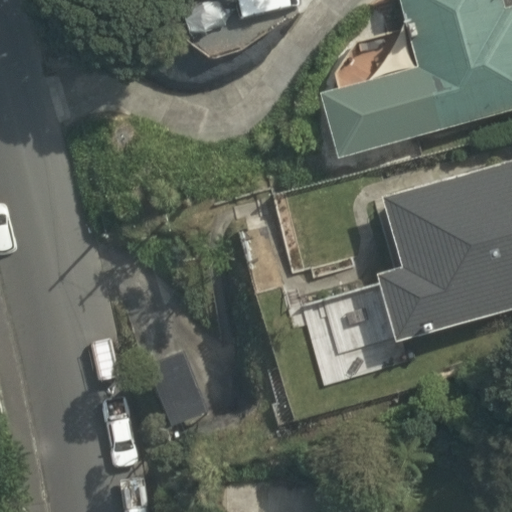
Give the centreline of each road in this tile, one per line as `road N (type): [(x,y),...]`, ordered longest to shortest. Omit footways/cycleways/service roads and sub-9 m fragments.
road 1 (residential): [(99,511),(76,387),(0,93)]
road 2 (unknown): [(0,79),(147,140),(231,135),(265,112),(337,11)]
